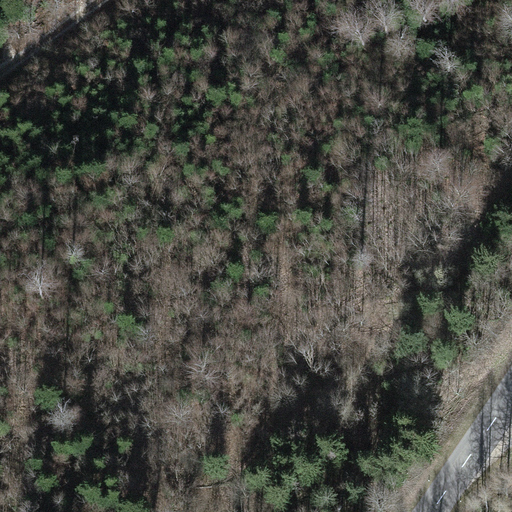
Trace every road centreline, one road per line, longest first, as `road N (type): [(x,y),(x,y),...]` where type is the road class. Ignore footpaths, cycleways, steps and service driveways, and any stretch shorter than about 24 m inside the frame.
road 1 (tertiary): [(511,394),(430,511)]
road 2 (track): [(102,0),(0,72)]
